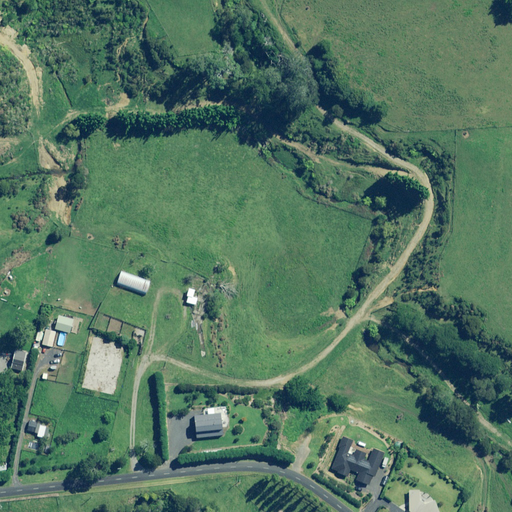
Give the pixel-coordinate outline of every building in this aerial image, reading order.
[(151,281),(123,271),(119,282),(148,292),(151,281)] [(197,289),(191,287),(187,301),(197,304),(199,297),(195,295),(197,289)] [(75,319),(60,315),(56,328),(71,332),(75,319)] [(57,331),(46,329),(43,343),(53,346),(57,331)] [(422,489),(411,488),(411,510),(413,511),(440,511),(437,499),(434,501),(434,500),(434,499),(433,498),(432,497),(432,496),(431,495),(430,494),(429,494),(428,493),(427,492),(426,492),(425,492),(424,491),(423,491),(422,491),(422,489)]
